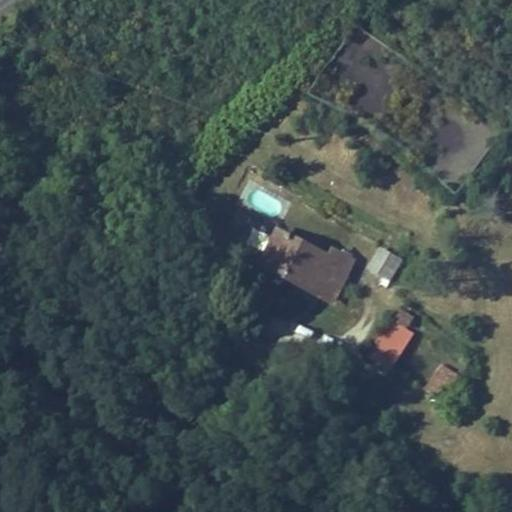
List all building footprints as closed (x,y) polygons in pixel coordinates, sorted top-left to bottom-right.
[(236,271),(282,305),(301,281),(320,294),(330,280),(314,267),(306,274),(261,241),(236,271)] [(379,245),(365,271),(390,284),(403,258),(379,245)] [(301,281),(282,305),(301,319),(320,294),(301,281)] [(391,319),(367,357),(393,373),(416,334),(391,319)] [(439,405),(458,374),(442,364),(422,394),(439,405)]
